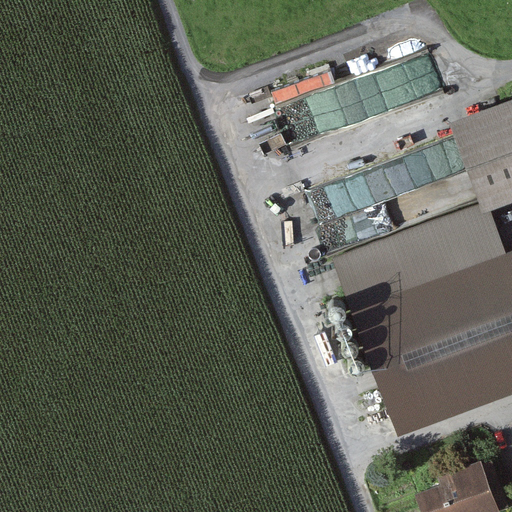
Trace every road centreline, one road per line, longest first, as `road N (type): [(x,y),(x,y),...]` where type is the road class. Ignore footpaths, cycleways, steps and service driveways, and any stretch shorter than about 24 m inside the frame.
road 1 (track): [(368,511),(171,0)]
road 2 (track): [(511,405),(348,461)]
